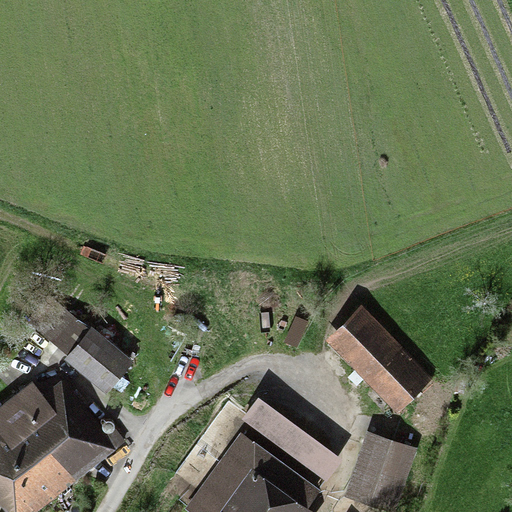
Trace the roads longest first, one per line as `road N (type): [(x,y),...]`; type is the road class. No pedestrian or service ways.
road 1 (track): [(0,215),(151,278),(194,315),(189,357)]
road 2 (residential): [(189,357),(105,511)]
